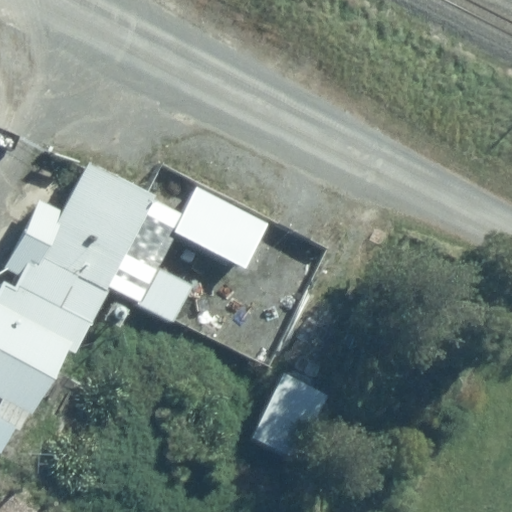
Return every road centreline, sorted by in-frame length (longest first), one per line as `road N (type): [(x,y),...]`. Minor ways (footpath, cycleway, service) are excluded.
road 1 (residential): [(67,0),(511,231)]
road 2 (track): [(58,0),(0,110)]
